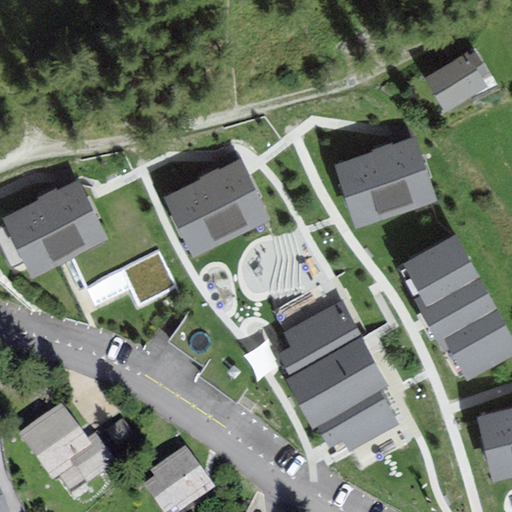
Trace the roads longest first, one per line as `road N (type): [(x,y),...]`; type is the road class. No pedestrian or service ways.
road 1 (residential): [(0,161),(235,116),(401,62),(496,0)]
road 2 (residential): [(0,340),(132,383),(321,511)]
